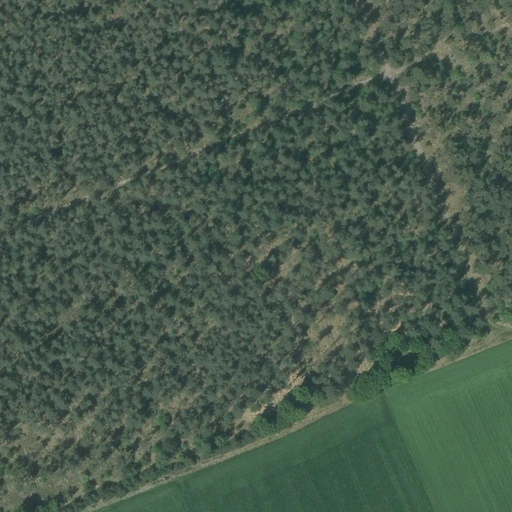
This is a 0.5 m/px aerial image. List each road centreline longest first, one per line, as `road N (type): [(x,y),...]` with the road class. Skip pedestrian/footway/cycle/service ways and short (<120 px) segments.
road 1 (track): [(389,74),(0,236)]
road 2 (track): [(359,0),(487,314),(502,334),(511,329)]
road 3 (track): [(502,334),(321,411)]
